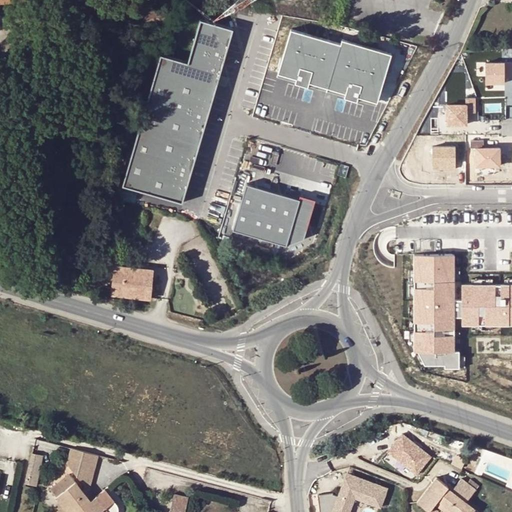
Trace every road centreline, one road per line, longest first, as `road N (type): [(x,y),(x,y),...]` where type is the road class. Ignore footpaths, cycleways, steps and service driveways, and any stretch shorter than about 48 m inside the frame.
road 1 (unclassified): [(470,0),(380,173),(336,286)]
road 2 (tertiary): [(171,337),(0,284)]
